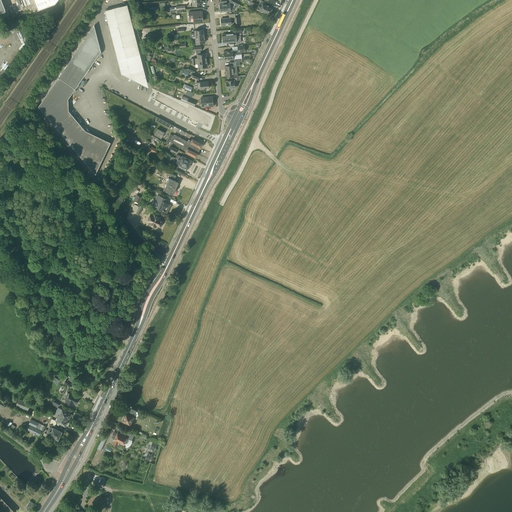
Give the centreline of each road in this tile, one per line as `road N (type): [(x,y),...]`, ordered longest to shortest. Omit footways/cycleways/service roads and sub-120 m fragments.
road 1 (primary): [(165,270),(224,144)]
road 2 (residential): [(236,120),(220,111),(210,0)]
road 3 (unclassified): [(224,144),(114,81)]
road 4 (primary): [(87,436),(138,327)]
